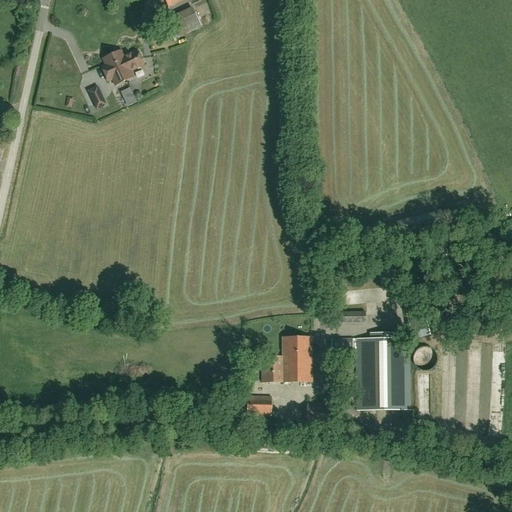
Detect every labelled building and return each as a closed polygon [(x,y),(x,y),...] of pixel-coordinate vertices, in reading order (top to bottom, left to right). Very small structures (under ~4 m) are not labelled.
[(168,37),(177,33),(179,38),(202,28),(192,7),(170,17),(169,15),(160,20),(168,37)] [(131,71),(144,65),(137,50),(124,56),(121,51),(103,59),(106,65),(101,67),(108,81),(113,79),(115,86),(134,77),(131,71)] [(98,87),(89,91),(97,109),(106,105),(98,87)] [(438,213),(396,221),(399,239),(441,230),(438,213)] [(413,340),(431,335),(423,307),(406,312),(413,340)] [(365,312),(341,313),(341,323),(365,323),(365,312)] [(408,339),(399,339),(399,333),(371,334),(371,339),(332,340),(332,360),(353,360),(353,352),(357,352),(358,411),(410,410),(408,339)] [(262,383),(312,382),(312,337),(283,338),(283,357),(262,357),(262,383)] [(436,365),(437,361),(436,356),(434,353),(430,350),(426,349),(422,350),(418,353),(415,356),(415,361),(415,365),(418,369),(422,371),(426,372),(430,371),(434,369),(436,365)] [(248,395),(247,415),(271,416),(272,396),(248,395)] [(330,426),(330,422),(332,405),(308,402),(306,423),(330,426)] [(272,443),(273,429),(255,428),(254,442),(272,443)]
